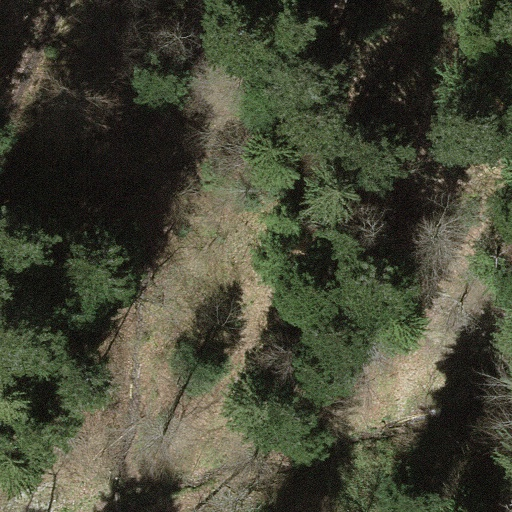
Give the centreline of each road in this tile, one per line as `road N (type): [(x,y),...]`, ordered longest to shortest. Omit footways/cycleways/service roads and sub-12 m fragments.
road 1 (track): [(511,135),(438,143),(410,131),(365,79),(336,0)]
road 2 (track): [(63,0),(0,140)]
